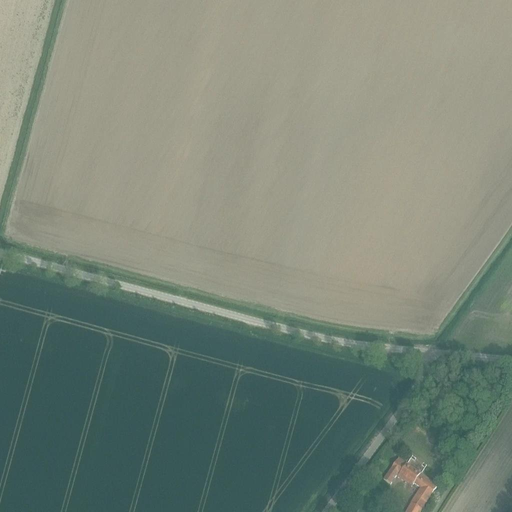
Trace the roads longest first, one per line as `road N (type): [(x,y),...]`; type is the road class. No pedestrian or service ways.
road 1 (unclassified): [(424,352),(324,339),(0,252)]
road 2 (unclassified): [(327,511),(417,385),(424,352)]
